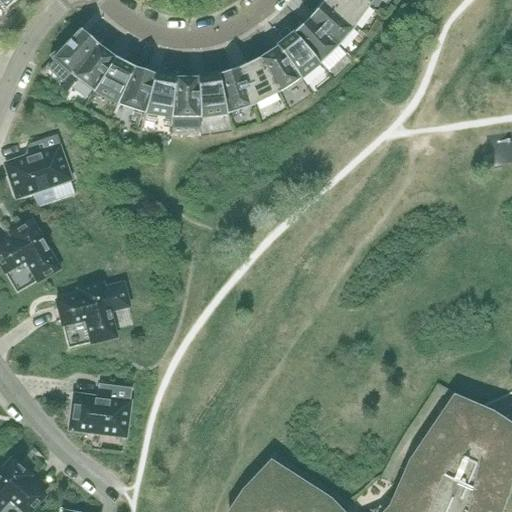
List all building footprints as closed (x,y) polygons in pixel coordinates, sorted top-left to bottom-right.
[(0,0),(0,3),(4,8),(13,0),(0,0)] [(354,28),(369,7),(358,0),(323,0),(322,2),(354,28)] [(337,47),(354,28),(322,2),(308,19),(337,47)] [(319,64),(337,47),(308,19),(293,33),(319,64)] [(70,75),(96,45),(80,30),(65,45),(49,57),(55,66),(58,65),(70,75)] [(299,80),(319,64),(293,33),(276,47),(299,80)] [(114,58),(96,45),(70,75),(92,92),(114,58)] [(278,94),(299,80),(276,47),(258,59),(278,94)] [(133,68),(114,58),(92,92),(117,105),(133,68)] [(253,106),(278,94),(258,59),(238,68),(253,106)] [(144,114),(154,74),(133,68),(117,105),(144,114)] [(227,114),(253,106),(238,68),(218,75),(227,114)] [(171,118),(175,78),(154,74),(144,114),(171,118)] [(199,118),(227,114),(218,75),(196,78),(199,118)] [(199,118),(196,78),(175,78),(171,118),(199,118)] [(31,193),(69,180),(58,147),(42,153),(5,165),(16,198),(31,193)] [(0,246),(0,267),(7,280),(16,294),(59,270),(31,221),(27,223),(8,234),(12,240),(0,246)] [(85,321),(86,327),(91,344),(116,338),(109,312),(128,307),(123,284),(103,289),(102,284),(79,289),(81,295),(55,302),(61,327),(85,321)] [(105,386),(98,385),(96,399),(82,397),(73,396),(72,405),(69,430),(82,432),(125,437),(131,389),(105,386)] [(496,436),(492,434),(487,433),(477,411),(479,410),(453,398),(452,401),(410,463),(390,508),(386,511),(337,511),(328,502),(270,464),(243,492),(229,511),(502,511),(509,497),(511,486),(511,442),(511,433),(511,429),(496,436)] [(29,477),(10,460),(0,471),(0,511),(30,511),(43,498),(25,482),(29,477)]
